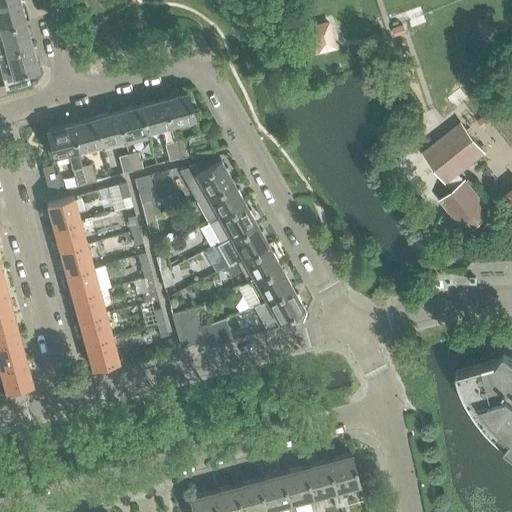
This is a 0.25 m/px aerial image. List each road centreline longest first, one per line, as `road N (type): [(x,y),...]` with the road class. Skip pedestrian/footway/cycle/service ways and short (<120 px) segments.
road 1 (residential): [(358,326),(212,76),(197,64),(74,92)]
road 2 (residential): [(70,402),(358,326)]
road 3 (residential): [(70,402),(0,145)]
road 4 (residential): [(139,475),(390,411)]
road 5 (residential): [(358,326),(511,297)]
road 6 (residential): [(1,511),(139,475)]
